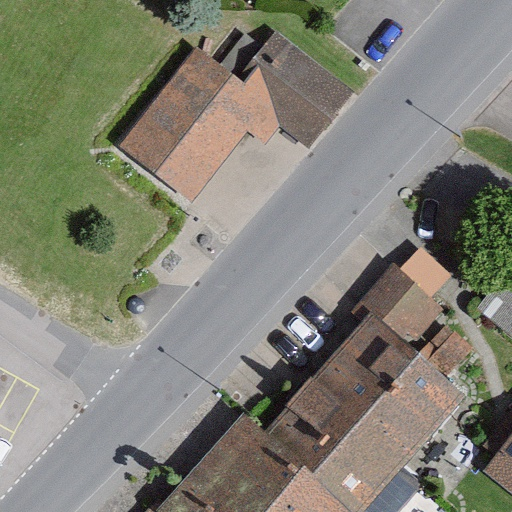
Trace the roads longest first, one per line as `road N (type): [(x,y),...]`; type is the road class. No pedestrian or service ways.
road 1 (tertiary): [(140,401),(504,0)]
road 2 (residential): [(0,307),(140,401)]
road 3 (tertiary): [(31,511),(140,401)]
